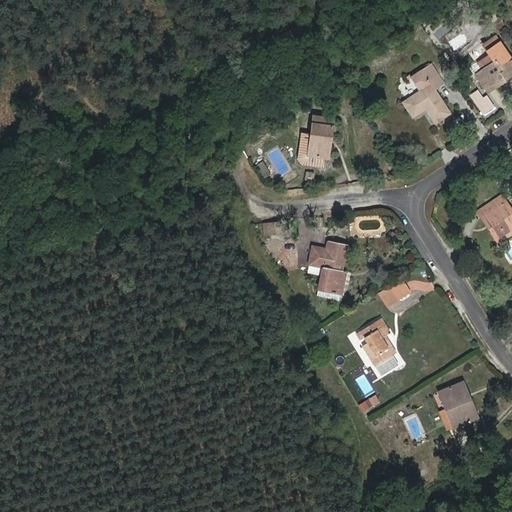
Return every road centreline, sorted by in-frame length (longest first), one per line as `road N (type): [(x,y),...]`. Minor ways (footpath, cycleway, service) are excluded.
road 1 (track): [(344,0),(308,24),(221,50),(179,103),(108,113),(61,84),(32,121),(0,138)]
road 2 (residential): [(413,201),(511,364)]
road 3 (residential): [(511,129),(413,201)]
